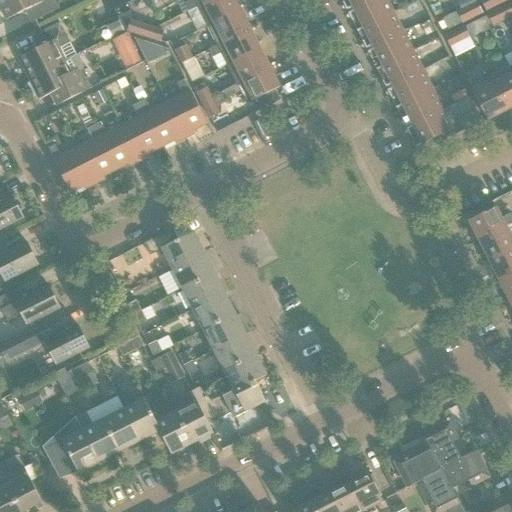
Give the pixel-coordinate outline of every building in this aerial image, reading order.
[(0,0),(0,8),(6,21),(29,10),(35,22),(59,10),(54,0),(0,0)] [(197,8),(211,0),(191,0),(185,3),(189,12),(197,8)] [(235,0),(211,0),(197,8),(207,28),(241,11),(235,0)] [(340,0),(348,14),(375,0),(340,0)] [(375,0),(348,14),(357,33),(394,15),(387,0),(375,0)] [(481,0),(487,11),(502,4),(500,0),(481,0)] [(460,14),(464,24),(484,14),(477,1),(458,11),(460,14)] [(511,2),(503,7),(508,18),(511,16),(511,2)] [(508,18),(503,7),(488,14),(493,25),(508,18)] [(424,9),(417,13),(421,20),(428,16),(424,9)] [(127,32),(131,20),(130,10),(119,16),(127,32)] [(207,28),(216,46),(250,29),(241,11),(207,28)] [(464,24),(460,14),(444,22),(448,32),(464,24)] [(357,33),(367,53),(404,34),(394,15),(357,33)] [(119,20),(110,25),(115,36),(124,31),(119,20)] [(127,32),(151,39),(155,27),(131,20),(127,32)] [(430,21),(422,25),(427,35),(436,31),(430,21)] [(473,23),(465,26),(471,37),(472,39),(479,35),(479,34),(473,23)] [(41,48),(18,59),(29,80),(76,56),(70,44),(60,24),(35,36),(41,48)] [(445,36),(450,47),(471,37),(465,26),(445,36)] [(155,27),(151,39),(161,42),(165,30),(155,27)] [(250,29),(216,46),(209,50),(212,58),(220,54),(227,66),(260,49),(250,29)] [(126,34),(112,41),(116,50),(130,43),(126,34)] [(414,53),(404,34),(367,53),(377,72),(414,53)] [(193,58),(186,45),(175,51),(182,64),(193,58)] [(227,66),(236,85),(269,68),(260,49),(227,66)] [(424,73),(414,53),(377,72),(387,91),(424,73)] [(76,56),(29,80),(39,101),(51,95),(57,107),(92,89),(83,72),(85,67),(79,54),(76,56)] [(193,58),(182,64),(192,83),(205,77),(195,57),(193,58)] [(500,97),(507,111),(511,108),(511,73),(509,68),(510,67),(509,66),(489,76),(490,78),(500,97)] [(269,68),(236,85),(223,91),(227,99),(240,92),(247,105),(280,88),(269,68)] [(424,73),(387,91),(396,111),(434,92),(424,73)] [(129,86),(126,78),(119,82),(122,89),(129,86)] [(500,97),(490,78),(470,88),(487,122),(507,111),(500,97)] [(167,104),(184,137),(207,125),(190,92),(184,81),(177,85),(183,96),(167,104)] [(139,101),(146,98),(140,87),(133,91),(139,101)] [(196,93),(201,103),(213,97),(208,87),(196,93)] [(95,94),(101,106),(109,101),(103,90),(95,94)] [(463,90),(450,97),(453,103),(466,96),(463,90)] [(396,111),(406,130),(425,121),(443,111),(434,92),(396,111)] [(213,97),(201,103),(209,119),(221,113),(213,97)] [(468,100),(458,104),(463,114),(472,109),(468,100)] [(145,101),(139,104),(161,149),(184,137),(167,104),(151,112),(145,101)] [(78,107),(82,114),(87,111),(84,104),(78,107)] [(122,127),(139,160),(161,149),(139,104),(133,107),(138,118),(122,127)] [(443,111),(425,121),(435,140),(453,130),(443,111)] [(459,121),(464,132),(482,123),(477,112),(459,121)] [(425,121),(406,130),(416,149),(435,140),(425,121)] [(100,124),(94,127),(116,171),(139,160),(122,127),(106,135),(100,124)] [(77,149),(94,183),(116,171),(94,127),(88,130),(93,141),(77,149)] [(94,183),(77,149),(61,158),(55,146),(49,150),(54,161),(70,194),(94,183)] [(0,230),(23,219),(12,197),(1,203),(0,201),(0,230)] [(469,222),(479,242),(506,228),(511,224),(511,213),(501,219),(496,208),(469,222)] [(479,242),(489,261),(511,249),(511,240),(506,228),(479,242)] [(163,251),(173,270),(204,254),(194,233),(176,242),(171,232),(144,246),(150,258),(163,251)] [(0,273),(4,283),(38,266),(27,244),(2,257),(0,252),(0,273)] [(511,249),(489,261),(498,281),(511,273),(511,249)] [(173,270),(183,290),(215,274),(204,254),(173,270)] [(15,290),(33,283),(29,273),(11,281),(15,290)] [(511,273),(498,281),(508,300),(511,298),(511,273)] [(183,290),(193,311),(225,295),(215,274),(183,290)] [(21,315),(26,326),(60,309),(49,287),(24,300),(19,289),(0,298),(0,311),(1,311),(2,312),(3,311),(8,321),(21,315)] [(225,295),(193,311),(204,331),(235,315),(225,295)] [(128,306),(133,316),(141,312),(136,302),(128,306)] [(141,312),(133,316),(139,326),(147,322),(141,312)] [(204,331),(214,352),(246,336),(250,333),(243,319),(238,321),(235,315),(204,331)] [(45,344),(55,365),(89,348),(78,327),(46,343),(39,329),(0,348),(0,349),(7,363),(45,344)] [(214,352),(224,372),(256,356),(246,336),(214,352)] [(128,344),(133,352),(143,347),(139,338),(128,344)] [(148,347),(153,358),(162,353),(157,343),(148,347)] [(133,352),(128,344),(119,349),(123,357),(133,352)] [(179,358),(183,367),(192,362),(188,353),(179,358)] [(171,355),(162,359),(165,365),(167,370),(169,374),(179,369),(171,355)] [(196,403),(199,409),(254,382),(255,382),(267,377),(256,356),(224,372),(227,376),(220,381),(212,387),(204,394),(200,389),(191,393),(196,403)] [(165,365),(162,359),(152,365),(157,375),(167,370),(165,365)] [(192,362),(183,367),(189,378),(198,373),(192,362)] [(77,370),(82,379),(84,378),(89,389),(98,385),(88,364),(77,370)] [(62,388),(72,384),(67,375),(65,370),(55,375),(62,388)] [(82,379),(77,370),(67,375),(72,384),(82,379)] [(254,382),(199,409),(208,426),(209,426),(231,415),(233,420),(265,403),(255,382),(254,382)] [(125,410),(123,411),(139,442),(159,432),(155,424),(156,423),(145,400),(134,405),(127,391),(118,396),(125,410)] [(208,426),(199,409),(196,403),(191,393),(191,392),(171,402),(176,413),(192,445),(213,434),(209,426),(208,426)] [(25,410),(34,405),(28,393),(19,397),(25,410)] [(457,406),(462,415),(473,410),(468,401),(457,406)] [(123,411),(103,421),(119,453),(139,442),(123,411)] [(76,417),(83,431),(99,463),(119,453),(103,421),(94,426),(87,412),(76,417)] [(155,424),(159,432),(171,456),(192,445),(176,413),(156,423),(155,424)] [(432,451),(442,470),(461,460),(453,443),(457,441),(448,424),(424,436),(431,451),(432,451)] [(83,431),(47,449),(61,477),(77,470),(78,473),(99,463),(83,431)] [(240,434),(232,438),(235,445),(243,441),(240,434)] [(422,480),(442,470),(432,451),(431,451),(418,457),(416,453),(396,463),(408,488),(422,481),(422,480)] [(461,460),(442,470),(451,490),(452,490),(468,481),(471,486),(488,477),(475,453),(461,460)] [(0,464),(0,472),(19,511),(24,511),(42,503),(31,482),(39,478),(34,467),(26,471),(18,455),(10,459),(0,464)] [(340,467),(363,511),(383,502),(368,473),(358,478),(355,473),(352,474),(347,464),(340,467)] [(337,489),(329,493),(338,511),(362,511),(363,511),(340,467),(329,473),(337,489)] [(448,511),(464,511),(460,503),(459,504),(452,490),(451,490),(442,470),(422,480),(422,481),(430,497),(426,499),(432,511),(442,511),(447,510),(448,511)] [(0,511),(19,511),(0,472),(0,511)] [(312,482),(301,487),(314,511),(338,511),(329,493),(320,498),(312,482)] [(314,511),(301,487),(294,491),(299,501),(297,502),(300,508),(291,511),(314,511)] [(262,511),(259,505),(249,510),(246,505),(243,506),(238,495),(231,499),(237,511),(262,511)] [(237,511),(231,499),(223,503),(228,511),(237,511)] [(469,511),(511,511),(511,503),(494,511),(485,511),(482,506),(469,511)]
